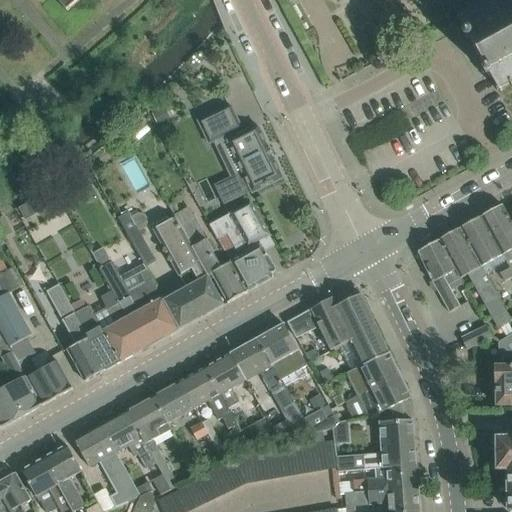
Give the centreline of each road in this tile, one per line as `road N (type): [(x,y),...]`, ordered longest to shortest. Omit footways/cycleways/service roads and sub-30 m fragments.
road 1 (tertiary): [(0,454),(368,250)]
road 2 (tertiary): [(457,511),(439,397),(368,250)]
road 3 (tertiary): [(368,250),(247,0)]
road 4 (tertiary): [(368,250),(511,169)]
